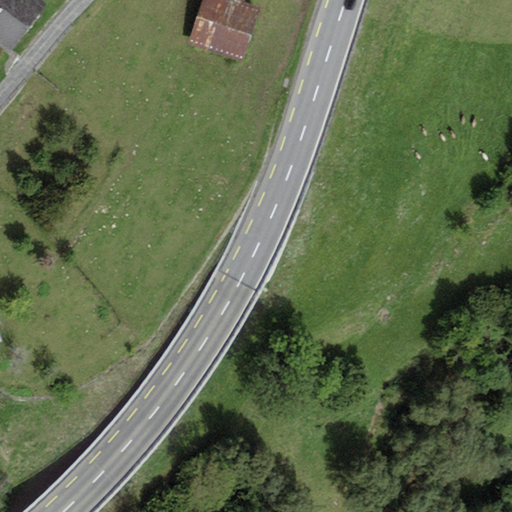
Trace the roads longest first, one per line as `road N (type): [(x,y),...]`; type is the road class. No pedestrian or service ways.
road 1 (primary): [(61,511),(154,408),(232,295),(295,156),(346,0)]
road 2 (residential): [(0,97),(84,0)]
